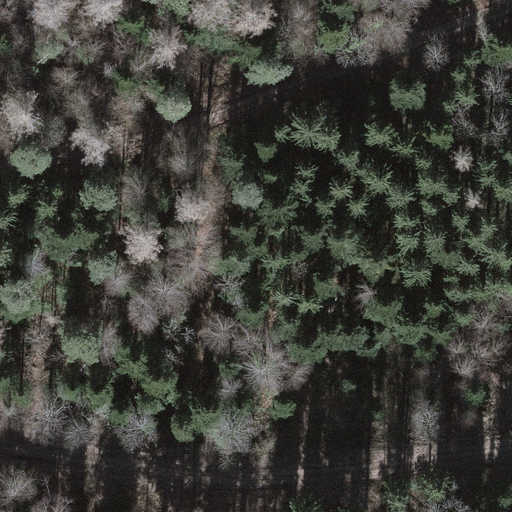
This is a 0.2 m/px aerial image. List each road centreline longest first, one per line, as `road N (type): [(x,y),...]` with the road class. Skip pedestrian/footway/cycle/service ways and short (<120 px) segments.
road 1 (track): [(507,0),(199,116),(0,159)]
road 2 (track): [(0,444),(162,472),(301,479),(511,431)]
